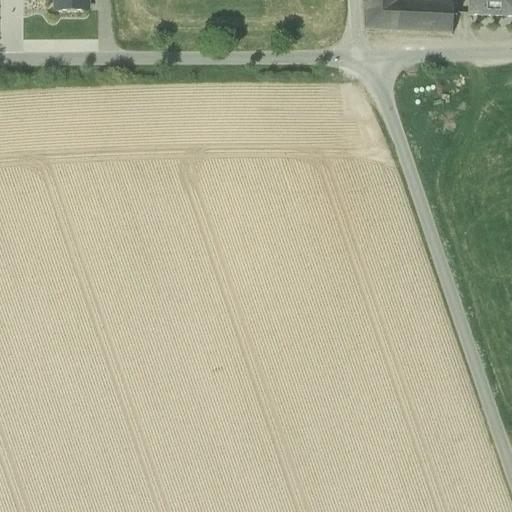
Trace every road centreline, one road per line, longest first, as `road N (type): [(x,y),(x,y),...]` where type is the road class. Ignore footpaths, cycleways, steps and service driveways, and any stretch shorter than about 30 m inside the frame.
road 1 (unclassified): [(368,56),(511,475)]
road 2 (unclassified): [(0,59),(368,56)]
road 3 (unclassified): [(368,56),(511,47)]
